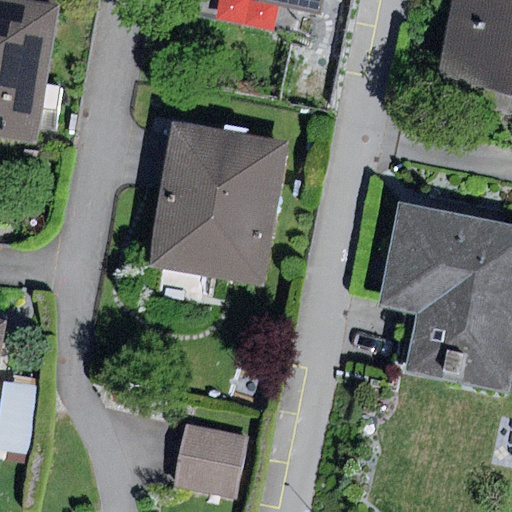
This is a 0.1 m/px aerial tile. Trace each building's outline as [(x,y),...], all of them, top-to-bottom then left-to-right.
[(60,8),(12,0),(0,0),(0,138),(37,145),(60,8)] [(326,0),(257,0),(323,13),(326,0)] [(511,0),(455,0),(440,77),(511,91),(511,0)] [(290,147),(175,128),(152,268),(267,287),(290,147)] [(511,372),(511,227),(400,205),(380,304),(417,311),(405,372),(508,392),(511,372)] [(9,371),(0,435),(0,445),(33,449),(42,375),(9,371)] [(251,440),(189,426),(177,481),(239,495),(251,440)]
